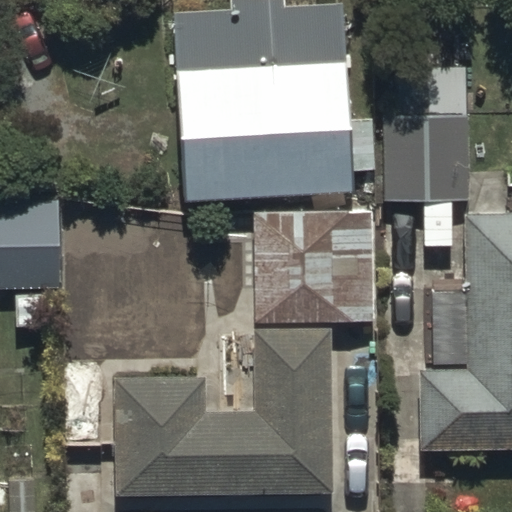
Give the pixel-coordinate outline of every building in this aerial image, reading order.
[(173,8),(181,200),(358,193),(350,1),(286,3),(285,0),(232,0),(232,6),(173,8)] [(400,115),(386,116),(386,199),(472,199),(472,113),(436,113),(436,70),(400,70),(400,115)] [(62,199),(0,197),(0,263),(60,265),(62,199)] [(374,209),(253,208),(253,320),(373,320),(374,209)] [(511,447),(511,213),(465,214),(465,287),(433,287),(434,369),(420,369),(421,448),(511,447)] [(114,375),(115,494),(335,492),(333,327),(254,327),(255,410),(204,411),(204,375),(114,375)]
